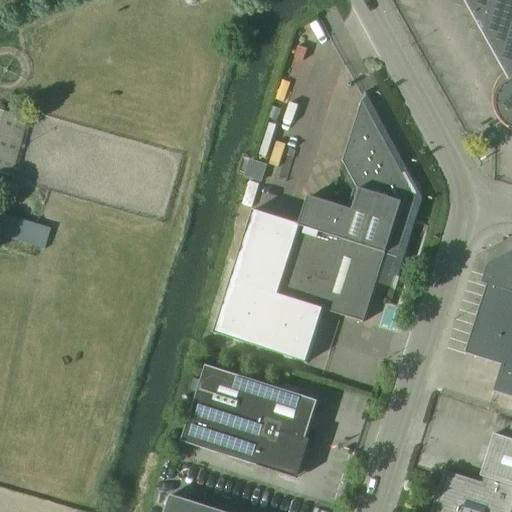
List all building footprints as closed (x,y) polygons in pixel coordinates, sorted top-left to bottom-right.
[(511,0),(463,0),(510,83),(505,87),(504,86),(503,85),(502,85),(501,85),(500,86),(499,86),(498,87),(497,89),(497,90),(497,91),(497,92),(498,93),(499,94),(500,95),(499,98),(498,100),(498,103),(498,106),(498,109),(498,112),(499,114),(501,117),(502,119),(504,122),(506,124),(508,126),(510,127),(511,128),(511,0)] [(254,211),(215,335),(307,364),(323,310),(341,316),(364,323),(376,284),(386,255),(395,258),(397,258),(416,200),(364,103),(367,95),(365,92),(363,98),(343,162),(359,191),(353,211),(348,210),(309,197),(300,226),(254,211)] [(0,111),(0,174),(10,178),(27,119),(0,111)] [(0,214),(0,236),(31,245),(36,225),(0,214)] [(511,259),(494,269),(466,355),(503,366),(494,393),(511,398),(511,259)] [(319,402),(294,394),(206,367),(182,443),(298,480),(311,441),(307,440),(319,402)] [(511,511),(511,439),(494,434),(481,477),(484,478),(483,483),(445,471),(431,511),(511,511)] [(221,511),(171,496),(165,511),(221,511)]
